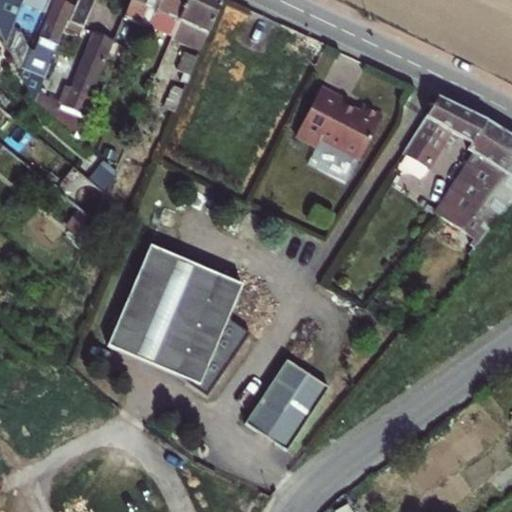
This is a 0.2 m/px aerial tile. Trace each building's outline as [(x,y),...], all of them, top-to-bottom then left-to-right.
[(0,0),(0,33),(6,45),(13,28),(23,3),(23,0),(0,0)] [(38,95),(75,8),(57,0),(35,53),(30,51),(20,75),(34,102),(34,103),(38,95)] [(23,0),(23,3),(46,12),(51,0),(23,0)] [(51,0),(46,12),(30,51),(35,53),(57,0),(56,0),(51,0)] [(96,1),(93,0),(79,0),(70,23),(84,28),(96,1)] [(131,0),(115,38),(127,43),(136,24),(139,25),(147,8),(156,12),(161,0),(131,0)] [(161,0),(156,12),(147,33),(154,36),(156,32),(172,39),(188,0),(161,0)] [(188,0),(172,39),(201,51),(208,36),(222,0),(188,0)] [(84,28),(70,23),(67,30),(80,36),(84,28)] [(326,46),(280,25),(271,45),(316,66),(321,56),(326,46)] [(20,75),(30,51),(19,34),(21,31),(13,28),(6,45),(20,75)] [(81,120),(113,43),(104,39),(94,35),(72,90),(64,107),(62,112),(81,120)] [(184,73),(191,76),(198,59),(185,54),(178,70),(184,73)] [(191,76),(184,73),(180,81),(187,84),(191,76)] [(64,107),(72,90),(64,87),(57,104),(61,106),(64,107)] [(164,109),(175,113),(184,92),(174,87),(164,109)] [(348,102),(321,88),(295,137),(316,148),(320,141),(359,161),(382,116),(362,106),(358,113),(345,106),(348,102)] [(57,104),(38,95),(34,103),(74,137),(78,127),(56,117),(61,106),(57,104)] [(463,110),(438,98),(404,153),(430,169),(452,136),(469,146),(467,150),(473,154),(433,215),(440,219),(460,232),(506,177),(486,163),(504,132),(488,123),(463,110)] [(511,136),(504,132),(486,163),(506,177),(460,232),(473,241),(470,246),(475,249),(478,244),(511,202),(511,136)] [(89,182),(106,196),(116,172),(105,163),(89,182)] [(150,246),(108,346),(149,361),(189,375),(185,380),(212,398),(251,332),(228,318),(243,284),(208,270),(206,274),(160,255),(162,251),(150,246)] [(68,263),(58,280),(67,288),(76,269),(68,263)] [(286,452),(328,390),(288,362),(246,423),(286,452)]
